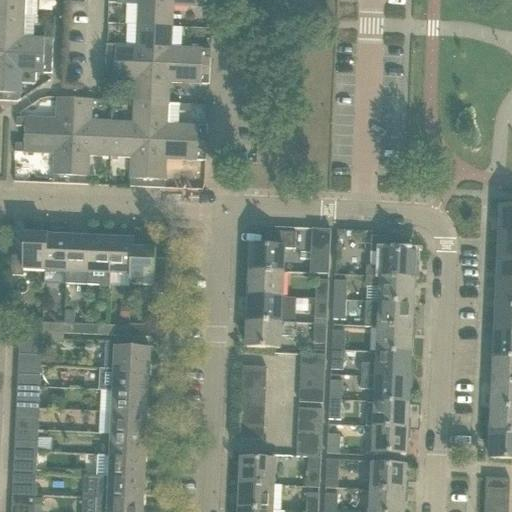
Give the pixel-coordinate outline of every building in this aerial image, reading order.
[(6,0),(5,17),(24,18),(24,0),(6,0)] [(154,0),(108,0),(108,4),(138,5),(137,26),(153,27),(154,0)] [(154,0),(153,27),(172,28),(173,7),(212,8),(212,0),(154,0)] [(24,18),(5,17),(4,55),(43,57),(43,48),(52,49),(53,40),(23,38),(24,18)] [(153,27),(137,26),(136,47),(106,45),(105,63),(152,66),(153,27)] [(153,27),(152,66),(209,69),(210,50),(171,48),(172,28),(153,27)] [(52,58),(52,49),(43,48),(43,57),(52,58)] [(43,57),(4,55),(1,102),(17,103),(20,101),(20,95),(21,95),(21,83),(34,84),(34,74),(51,75),(52,66),(42,66),(43,57)] [(52,66),(52,58),(43,57),(42,66),(52,66)] [(152,66),(105,63),(105,80),(134,82),(133,103),(150,104),(152,66)] [(209,69),(152,66),(150,104),(168,105),(169,83),(209,85),(209,76),(209,69)] [(72,139),(73,99),(56,98),(55,120),(16,118),(16,127),(24,127),(24,136),(72,139)] [(73,99),(72,139),(110,140),(111,122),(91,121),(92,100),(73,99)] [(111,122),(110,140),(148,142),(150,104),(133,103),(132,123),(111,122)] [(150,104),(148,142),(206,145),(207,127),(167,125),(168,105),(150,104)] [(72,139),(24,136),(23,144),(15,144),(15,153),(54,155),(53,176),(53,184),(70,185),(72,139)] [(110,140),(72,139),(70,185),(88,186),(88,178),(89,156),(109,157),(110,140)] [(148,142),(110,140),(109,157),(131,158),(130,180),(130,188),(146,188),(148,142)] [(148,142),(146,188),(164,189),(165,181),(166,160),(205,162),(206,145),(148,142)] [(499,233),(511,233),(511,208),(501,208),(499,233)] [(250,272),(282,274),(283,249),(295,250),(296,233),(265,232),(265,247),(251,246),(250,272)] [(511,233),(499,233),(498,259),(511,260),(511,233)] [(45,272),(46,236),(24,235),(23,257),(11,256),(10,276),(23,277),(23,271),(45,272)] [(46,236),(45,272),(66,273),(68,237),(46,236)] [(68,237),(66,273),(67,273),(66,284),(88,285),(89,238),(68,237)] [(367,267),(366,278),(413,281),(414,254),(401,253),(402,238),(371,237),(370,253),(382,254),(381,268),(367,267)] [(111,239),(89,238),(88,285),(99,285),(99,290),(108,290),(109,275),(111,239)] [(111,239),(109,275),(129,276),(131,276),(132,250),(133,249),(134,240),(111,239)] [(131,276),(129,276),(129,285),(153,286),(152,294),(164,295),(166,261),(154,261),(155,250),(133,249),(132,250),(131,276)] [(329,275),(330,250),(311,249),(310,274),(329,275)] [(511,260),(498,259),(497,284),(511,284),(511,260)] [(282,274),(250,272),(248,297),(281,299),(282,274)] [(413,281),(366,278),(366,287),(380,288),(380,304),(412,306),(413,281)] [(316,281),(315,300),(327,301),(328,281),(316,281)] [(333,301),(346,302),(347,282),(334,282),(333,301)] [(511,284),(497,284),(496,309),(511,309),(511,284)] [(248,312),(247,322),(280,323),(294,324),(296,299),(281,299),(248,297),(248,312)] [(315,300),(314,320),(326,320),(327,301),(315,300)] [(346,302),(333,301),(332,321),(345,321),(346,302)] [(411,320),(412,306),(380,304),(365,304),(364,328),(378,329),(411,331),(411,320)] [(120,307),(120,319),(129,319),(130,307),(120,307)] [(511,309),(496,309),(495,334),(511,334),(511,309)] [(280,323),(247,322),(246,348),(279,349),(279,337),(296,338),(297,324),(294,324),(280,323)] [(63,335),(64,325),(55,325),(54,334),(63,335)] [(71,335),(85,336),(85,326),(73,326),(64,325),(63,335),(71,335)] [(128,325),(128,328),(128,337),(150,338),(151,326),(128,325)] [(314,325),(313,345),(325,345),(326,326),(314,325)] [(85,326),(85,336),(106,337),(107,327),(98,327),(85,326)] [(115,327),(107,327),(106,337),(128,337),(128,328),(115,327)] [(378,329),(377,354),(410,355),(411,331),(378,329)] [(19,332),(19,343),(41,344),(42,340),(42,332),(19,331),(19,332)] [(332,332),(331,351),(343,352),(344,332),(332,332)] [(511,334),(495,334),(494,358),(511,359),(511,334)] [(19,343),(18,365),(40,366),(41,344),(19,343)] [(106,343),(104,370),(149,372),(150,349),(118,348),(118,343),(106,343)] [(343,352),(331,351),(330,371),(343,371),(343,352)] [(362,365),(361,377),(409,379),(410,355),(377,354),(377,365),(362,365)] [(301,355),(300,367),(324,368),(325,356),(301,355)] [(511,359),(494,358),(493,384),(511,385),(511,359)] [(18,365),(17,387),(39,388),(40,366),(18,365)] [(242,379),(266,381),(266,368),(242,367),(242,379)] [(324,368),(300,367),(300,379),(324,380),(324,368)] [(149,372),(104,370),(100,370),(99,391),(112,391),(112,392),(148,393),(149,372)] [(409,379),(361,377),(360,390),(376,391),(375,403),(408,405),(409,379)] [(242,379),(241,392),(265,393),(266,381),(242,379)] [(324,380),(300,379),(299,391),(323,392),(324,380)] [(329,401),(341,402),(342,382),(330,382),(329,401)] [(511,385),(493,384),(492,409),(511,409),(511,385)] [(17,387),(16,409),(38,410),(39,388),(17,387)] [(323,392),(299,391),(298,403),(323,404),(323,392)] [(112,392),(111,414),(147,416),(148,393),(112,392)] [(241,392),(241,404),(265,405),(265,393),(241,392)] [(341,402),(329,401),(328,420),(340,421),(341,402)] [(375,403),(374,418),(366,417),(366,427),(374,428),(374,429),(407,431),(408,405),(375,403)] [(265,405),(241,404),(240,416),(264,417),(265,405)] [(16,409),(15,430),(37,431),(38,410),(16,409)] [(298,409),(298,422),(322,423),(322,411),(298,409)] [(511,409),(492,409),(490,434),(511,435),(511,409)] [(99,434),(110,434),(146,436),(147,416),(111,414),(100,413),(99,434)] [(264,417),(240,416),(239,428),(263,429),(264,417)] [(322,423),(298,422),(297,434),(321,435),(322,423)] [(263,429),(239,428),(239,440),(263,441),(263,429)] [(407,431),(374,429),(373,454),(405,455),(407,431)] [(15,430),(14,452),(37,453),(37,431),(15,430)] [(110,434),(109,457),(145,458),(146,436),(110,434)] [(321,435),(297,434),(297,446),(321,447),(321,435)] [(511,435),(490,434),(489,459),(511,459),(511,435)] [(340,436),(327,435),(326,454),(339,455),(340,436)] [(297,446),(296,458),(320,459),(321,447),(297,446)] [(14,452),(13,473),(36,474),(37,453),(14,452)] [(98,456),(97,478),(108,478),(144,480),(145,458),(109,457),(98,456)] [(241,460),(240,485),(272,486),(274,461),(241,460)] [(326,460),(325,480),(325,489),(337,489),(339,461),(326,460)] [(373,465),(371,492),(404,494),(405,467),(373,465)] [(319,489),(320,469),(307,469),(306,488),(319,489)] [(13,473),(12,495),(35,496),(36,474),(13,473)] [(144,480),(108,478),(97,478),(96,500),(143,502),(144,480)] [(485,478),(485,491),(509,492),(510,480),(485,478)] [(272,486),(240,485),(239,510),(271,511),(272,486)] [(509,492),(485,491),(484,503),(508,504),(509,492)] [(371,492),(370,511),(402,511),(404,494),(371,492)] [(306,494),(305,511),(317,511),(319,494),(306,494)] [(10,511),(33,511),(34,501),(35,496),(12,495),(10,511)] [(324,495),(323,511),(336,511),(337,495),(324,495)] [(142,511),(143,502),(96,500),(95,511),(142,511)] [(33,511),(41,511),(42,501),(34,501),(33,511)] [(508,511),(508,504),(484,503),(483,511),(508,511)]
